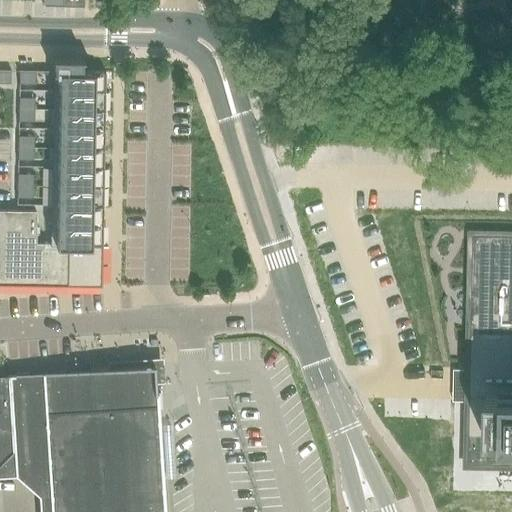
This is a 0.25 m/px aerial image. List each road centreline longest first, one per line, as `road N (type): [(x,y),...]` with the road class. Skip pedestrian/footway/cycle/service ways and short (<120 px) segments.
road 1 (unclassified): [(0,331),(297,311)]
road 2 (tertiary): [(297,311),(231,105)]
road 3 (tertiary): [(349,444),(297,311)]
